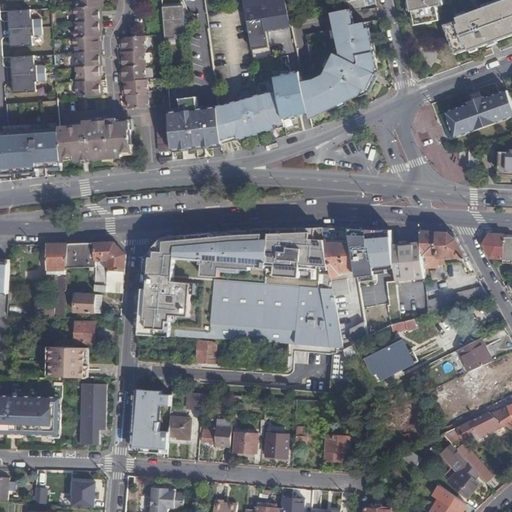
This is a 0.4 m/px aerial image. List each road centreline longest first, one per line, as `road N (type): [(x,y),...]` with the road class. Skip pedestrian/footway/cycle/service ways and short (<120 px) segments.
road 1 (residential): [(120,464),(137,224)]
road 2 (residential): [(120,464),(345,482)]
road 3 (primary): [(213,177),(0,199)]
road 4 (primary): [(137,224),(337,208)]
road 5 (primary): [(412,187),(213,177)]
road 6 (tertiary): [(386,112),(213,177)]
road 7 (primary): [(0,228),(137,224)]
road 8 (residential): [(120,464),(0,459)]
